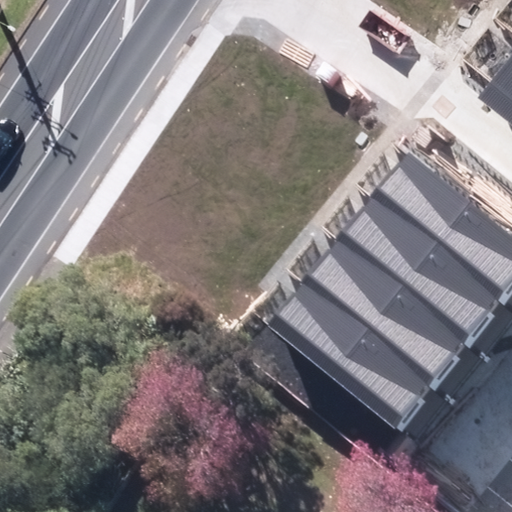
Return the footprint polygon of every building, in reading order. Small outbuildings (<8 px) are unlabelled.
[(511,57),(481,96),(511,120),(511,57)] [(511,235),(409,152),(372,197),(502,302),(511,289),(511,235)] [(372,197),(336,240),(467,346),(502,302),(372,197)] [(336,240),(304,280),(434,386),(467,346),(336,240)] [(304,280),(267,325),(397,431),(434,386),(304,280)]
